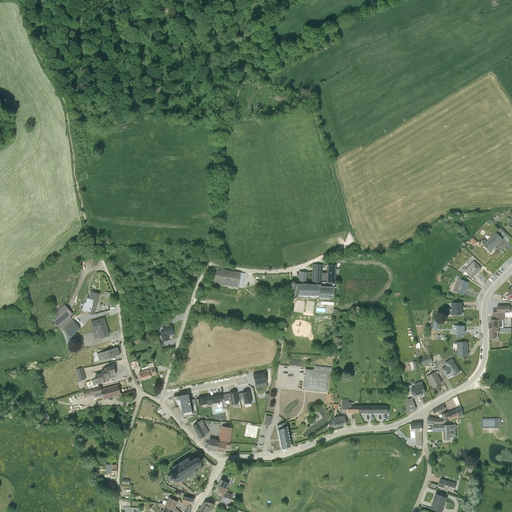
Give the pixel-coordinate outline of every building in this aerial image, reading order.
[(498,240),(501,242),(504,238),(497,232),(493,236),(498,240)] [(498,240),(493,236),(493,235),(483,245),(481,243),(478,246),(487,255),(491,252),(490,251),(492,250),(501,242),(498,240)] [(470,265),(461,274),(468,281),(473,276),(474,276),(478,272),(470,265)] [(340,272),(340,268),(332,268),(332,276),(326,276),(317,276),(303,275),(303,287),(302,287),(300,287),(298,287),(299,285),(295,285),(295,293),(298,293),(298,303),(301,303),(301,301),(302,301),(302,302),(324,303),(324,302),(338,302),(339,291),(342,291),(342,287),(339,287),(340,277),(344,277),(344,272),(340,272)] [(241,290),(243,276),(224,273),(223,275),(219,274),(218,286),(241,290)] [(453,283),(449,294),(459,298),(461,295),(460,294),(463,286),(458,284),(459,282),(452,279),(451,282),(453,283)] [(96,297),(92,296),(90,302),(88,302),(87,307),(86,306),(84,312),(82,311),(81,315),(95,319),(101,298),(96,297)] [(458,307),(447,308),(447,314),(444,314),(445,319),(458,319),(458,307)] [(63,332),(73,324),(72,319),(74,318),(65,308),(50,321),(61,334),(63,332)] [(507,314),(507,310),(493,311),(494,317),(489,317),(490,325),(487,325),(487,329),(486,329),(486,334),(496,333),(496,325),(501,325),(500,317),(507,317),(507,316),(511,316),(511,314),(507,314)] [(102,342),(111,339),(106,322),(93,326),(96,336),(94,336),(97,343),(102,342)] [(73,324),(63,332),(71,342),(81,333),(73,324)] [(174,333),(173,329),(165,332),(166,336),(163,337),(165,346),(172,345),(171,339),(174,339),(173,334),(174,333)] [(460,331),(449,331),(449,339),(452,339),(452,342),(458,342),(458,339),(461,339),(460,331)] [(486,334),(486,344),(495,343),(495,338),(508,337),(508,333),(496,333),(486,334)] [(450,349),(453,349),(453,362),(464,361),(463,347),(450,348),(450,349)] [(120,352),(99,359),(101,366),(122,360),(120,352)] [(425,361),(416,365),(418,371),(427,368),(425,361)] [(442,372),(438,374),(442,381),(447,378),(449,382),(456,378),(448,364),(440,368),(442,372)] [(140,366),(133,368),(135,375),(142,373),(140,366)] [(412,366),(408,367),(410,375),(416,374),(415,371),(414,371),(412,366)] [(151,375),(145,377),(141,378),(144,386),(160,380),(157,373),(156,368),(149,370),(150,372),(151,375)] [(109,372),(112,382),(116,380),(118,380),(116,371),(109,372)] [(103,378),(106,386),(110,385),(112,384),(112,382),(109,372),(105,373),(106,375),(103,376),(103,378)] [(319,376),(310,375),(308,396),(332,398),(334,378),(337,378),(337,373),(320,372),(319,376)] [(84,373),(77,375),(80,387),(87,385),(84,373)] [(431,377),(422,382),(429,393),(437,388),(431,377)] [(106,386),(103,378),(97,380),(99,385),(95,386),(96,390),(100,389),(100,390),(107,388),(106,387),(106,386)] [(269,378),(257,380),(260,395),(272,393),(269,378)] [(418,390),(410,393),(404,394),(408,405),(418,401),(416,402),(416,400),(421,398),(418,390)] [(122,400),(121,394),(120,391),(103,395),(102,392),(84,397),(86,404),(96,401),(96,403),(104,401),(105,405),(122,400)] [(246,399),(242,399),(244,406),(248,405),(249,410),(256,409),(253,397),(246,399)] [(228,400),(230,407),(234,406),(236,411),(242,409),(240,398),(228,400)] [(192,400),(176,403),(187,422),(196,420),(192,400)] [(213,403),(214,410),(230,407),(228,400),(213,403)] [(198,405),(199,411),(199,412),(201,411),(202,412),(214,410),(213,403),(213,402),(198,405)] [(401,414),(409,410),(407,404),(401,407),(401,414)] [(354,405),(348,405),(348,419),(364,419),(364,412),(360,411),(360,409),(354,408),(354,405)] [(409,410),(401,414),(402,421),(411,416),(411,415),(409,410)] [(438,410),(428,417),(430,420),(436,416),(437,417),(441,415),(438,410)] [(444,423),(445,427),(446,427),(455,423),(459,421),(457,414),(452,415),(443,419),(437,421),(439,425),(444,423)] [(277,423),(270,422),(269,431),(273,432),(275,433),(277,423)] [(339,426),(334,431),(337,435),(340,432),(340,434),(349,432),(352,431),(350,422),(347,423),(346,422),(340,424),(341,425),(339,426)] [(444,423),(439,425),(437,425),(424,424),(423,430),(435,431),(441,429),(440,428),(445,427),(444,423)] [(492,425),(477,425),(477,434),(492,435),(492,425)] [(200,426),(194,430),(196,433),(204,445),(209,442),(208,442),(213,439),(209,432),(208,433),(207,430),(208,430),(206,427),(202,429),(200,426)] [(291,429),(282,432),(287,456),(296,453),(291,429)] [(410,438),(411,444),(411,451),(417,451),(417,434),(416,429),(406,431),(407,438),(410,438)] [(106,436),(104,437),(104,441),(107,440),(107,439),(112,439),(112,436),(114,436),(113,430),(105,431),(106,436)] [(439,431),(429,432),(429,438),(439,438),(439,447),(446,447),(445,444),(452,444),(451,435),(452,434),(452,433),(452,432),(451,431),(450,430),(449,431),(448,431),(447,432),(439,432),(439,431)] [(222,447),(222,448),(234,450),(237,435),(225,433),(222,447)] [(222,448),(222,447),(213,445),(212,449),(209,449),(208,453),(208,454),(212,456),(220,458),(222,448)] [(222,448),(220,458),(228,460),(230,454),(235,455),(236,450),(234,450),(222,448)] [(174,481),(171,483),(174,489),(181,485),(183,489),(206,475),(204,472),(204,468),(203,465),(199,464),(197,466),(195,462),(174,474),(175,475),(172,477),(174,481)] [(119,472),(108,471),(108,476),(108,480),(118,480),(119,472)] [(229,487),(226,485),(222,493),(231,496),(233,491),(232,491),(235,485),(231,483),(229,487)] [(452,491),(436,486),(434,494),(449,499),(452,491)] [(232,498),(231,496),(222,493),(221,496),(221,501),(223,502),(221,506),(232,511),(236,502),(232,500),(232,498)] [(440,511),(443,505),(431,501),(429,507),(430,508),(429,511),(428,511),(427,511),(440,511)] [(179,511),(181,509),(178,508),(179,505),(173,503),(170,509),(166,507),(165,511),(179,511)]
